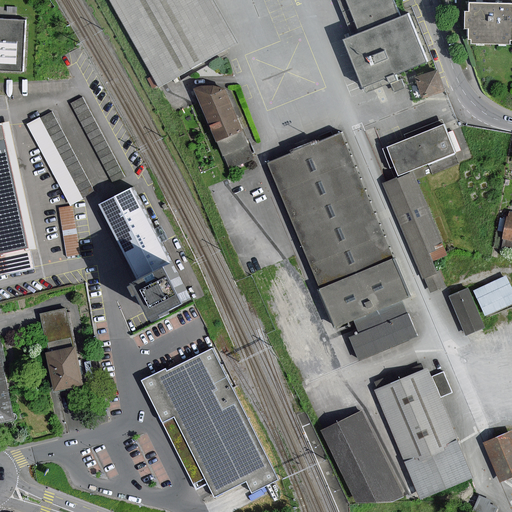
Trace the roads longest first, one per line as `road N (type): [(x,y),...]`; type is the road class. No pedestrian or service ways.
road 1 (residential): [(432,0),(460,86),(477,107),(511,123)]
road 2 (residential): [(3,462),(150,419)]
